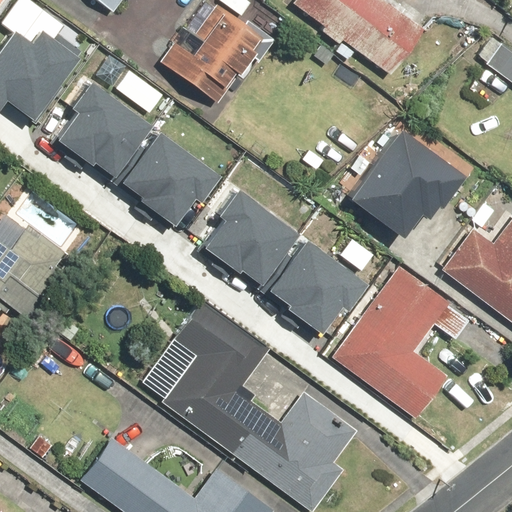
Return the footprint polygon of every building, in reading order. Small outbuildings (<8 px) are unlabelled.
[(119,0),(96,0),(113,11),(119,0)] [(197,38),(188,51),(172,39),(156,61),(215,104),(262,39),(208,0),(200,0),(181,26),(197,38)] [(391,0),(286,0),(388,74),(424,24),(391,0)] [(9,28),(0,40),(0,93),(30,116),(58,79),(53,75),(77,42),(57,27),(51,34),(33,20),(20,37),(9,28)] [(511,46),(485,28),(466,56),(511,87),(511,46)] [(67,103),(47,129),(87,159),(90,155),(105,167),(143,117),(83,72),(62,100),(67,103)] [(393,119),(342,187),(396,227),(413,204),(419,209),(430,195),(435,199),(459,167),(393,119)] [(131,186),(171,216),(190,191),(195,194),(216,166),(156,121),(118,171),(134,183),(131,186)] [(214,211),(195,237),(234,267),(237,263),(253,275),(291,225),(231,180),(209,208),(214,211)] [(511,211),(490,240),(470,225),(437,266),(511,324),(511,211)] [(5,243),(0,239),(0,305),(2,303),(24,319),(73,256),(24,219),(5,243)] [(275,294),(315,324),(334,298),(339,302),(360,274),(300,228),(262,278),(278,290),(275,294)] [(392,257),(323,349),(414,416),(446,374),(412,349),(433,321),(453,336),(469,314),(392,257)] [(331,462),(358,424),(302,385),(279,418),(236,388),(263,350),(191,299),(165,335),(190,353),(155,403),(308,511),(309,511),(340,469),(331,462)] [(187,494),(102,433),(70,477),(119,511),(265,511),(272,502),(212,459),(187,494)]
